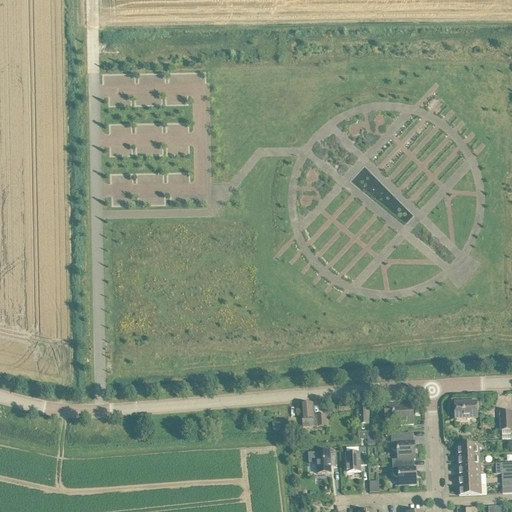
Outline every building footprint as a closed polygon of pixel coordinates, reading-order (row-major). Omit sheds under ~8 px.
[(455,419),(477,419),(477,402),(455,403),(455,419)] [(314,417),(313,405),(301,406),(303,428),(326,427),(325,416),(318,416),(318,417),(314,417)] [(401,409),(401,406),(385,407),(386,420),(392,420),(392,426),(413,425),(413,408),(405,408),(405,409),(401,409)] [(360,425),(368,425),(368,410),(359,411),(360,425)] [(511,420),(511,413),(500,413),(501,431),(508,431),(508,440),(511,440),(511,441),(511,420)] [(288,420),(270,421),(270,431),(289,429),(288,420)] [(410,443),(410,434),(391,435),(392,449),(392,450),(392,451),(393,451),(394,452),(395,452),(396,452),(397,452),(398,461),(411,460),(411,461),(415,460),(414,443),(410,443)] [(457,457),(479,456),(478,445),(457,446),(457,457)] [(360,467),(367,467),(366,449),(359,449),(347,449),(347,455),(346,455),(347,474),(361,473),(360,467)] [(337,465),(336,453),(308,454),(309,464),(317,463),(318,475),(331,474),(331,465),(337,465)] [(482,457),(482,455),(479,456),(457,457),(458,466),(483,465),(483,464),(484,462),(484,458),(482,457)] [(412,469),(411,461),(411,460),(398,461),(392,461),(393,475),(393,476),(394,477),(395,477),(396,478),(397,478),(399,478),(399,487),(416,486),(416,469),(412,469)] [(511,473),(511,463),(501,464),(501,471),(504,470),(504,474),(511,473)] [(458,477),(480,476),(479,465),(483,465),(458,466),(458,477)] [(511,473),(504,474),(504,470),(501,471),(502,481),(511,480),(511,473)] [(480,476),(458,477),(459,487),(480,486),(480,476)] [(379,482),(370,482),(370,493),(379,493),(379,482)] [(459,497),(480,496),(486,496),(486,486),(480,486),(459,487),(459,497)]
